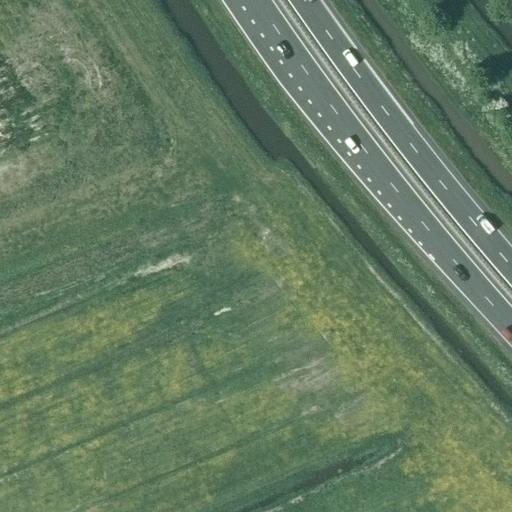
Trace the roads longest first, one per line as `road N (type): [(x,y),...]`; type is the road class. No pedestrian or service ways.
road 1 (trunk): [(256,0),(388,181),(511,325)]
road 2 (trunk): [(511,266),(304,0)]
